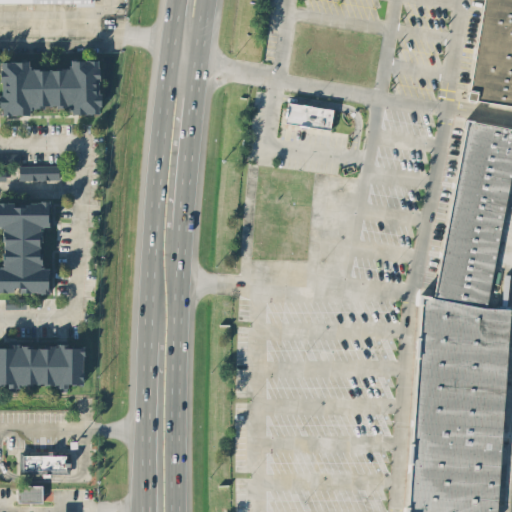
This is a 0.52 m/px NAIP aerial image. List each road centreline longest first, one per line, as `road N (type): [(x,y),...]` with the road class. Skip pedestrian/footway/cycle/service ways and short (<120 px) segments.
road 1 (primary): [(168,55),(147,340)]
road 2 (primary): [(175,511),(182,228)]
road 3 (primary): [(147,340),(144,511)]
road 4 (primary): [(182,228),(198,59)]
